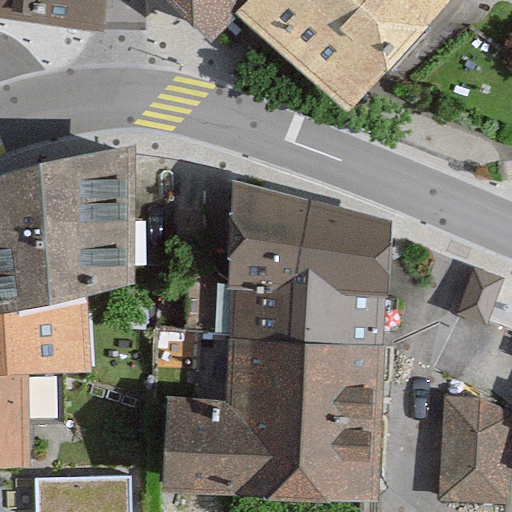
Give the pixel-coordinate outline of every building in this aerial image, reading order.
[(0,0),(0,11),(95,24),(98,0),(0,0)] [(192,0),(220,29),(238,12),(350,100),(429,0),(192,0)] [(0,460),(28,462),(27,373),(90,367),(91,294),(133,281),(131,165),(0,191),(0,460)] [(380,222),(205,188),(189,269),(363,304),(380,222)] [(511,287),(481,278),(468,318),(511,332),(511,287)] [(363,304),(213,286),(205,393),(142,388),(134,485),(348,502),(363,304)] [(510,400),(435,397),(430,496),(505,500),(510,400)]
